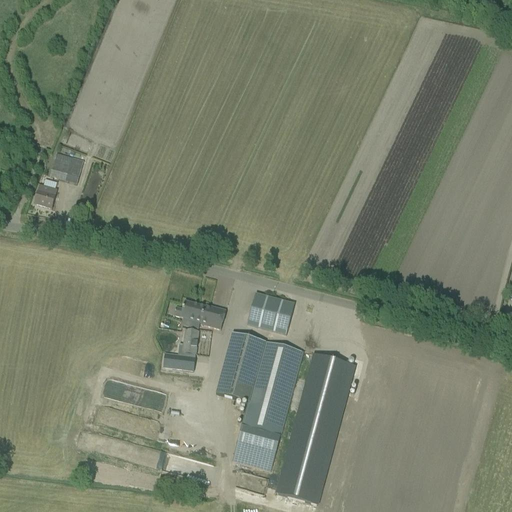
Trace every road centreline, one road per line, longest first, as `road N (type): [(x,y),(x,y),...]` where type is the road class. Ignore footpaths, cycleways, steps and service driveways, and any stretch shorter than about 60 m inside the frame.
road 1 (unclassified): [(511,353),(360,306),(0,224)]
road 2 (unknown): [(225,511),(214,391),(238,276)]
